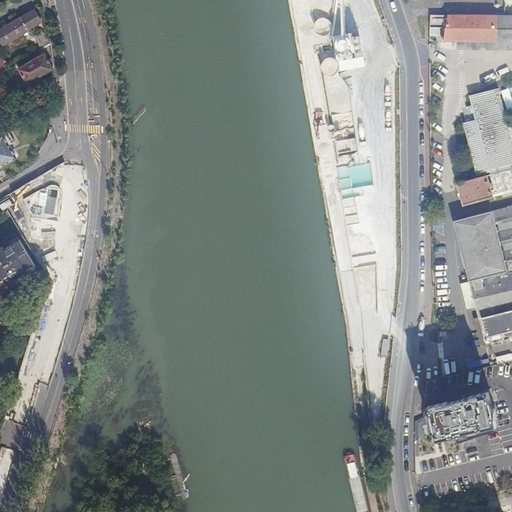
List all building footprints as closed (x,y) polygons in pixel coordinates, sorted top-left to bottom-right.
[(0,41),(4,49),(43,25),(35,12),(0,33),(0,41)] [(511,16),(511,17),(505,16),(432,15),(431,36),(441,36),(441,29),(448,28),(447,33),(444,32),(442,39),(446,40),(446,41),(511,42),(511,16)] [(37,54),(51,46),(43,33),(30,42),(37,54)] [(54,71),(54,70),(45,56),(37,61),(36,60),(28,65),(28,66),(20,72),(29,87),(54,71)] [(476,121),(505,114),(498,89),(470,97),(476,121)] [(493,175),(511,169),(511,165),(511,139),(505,114),(476,121),(477,122),(465,125),(478,175),(492,171),(493,175)] [(10,148),(16,144),(10,134),(0,139),(0,169),(17,160),(10,148)] [(339,154),(358,152),(357,139),(338,140),(339,154)] [(373,184),(370,164),(338,169),(340,182),(348,180),(349,187),(373,184)] [(511,169),(493,175),(491,175),(497,197),(511,192),(511,169)] [(493,198),(488,176),(459,184),(465,206),(493,198)] [(21,209),(23,216),(27,223),(33,228),(40,231),(48,232),(55,230),(62,226),(67,220),(70,212),(70,205),(68,197),(64,191),(58,186),(51,183),(43,183),(36,185),(30,189),(25,194),(22,201),(21,209)] [(511,207),(467,218),(474,248),(462,251),(482,338),(511,330),(511,207)] [(474,248),(467,218),(455,222),(462,251),(474,248)] [(56,231),(42,232),(42,240),(53,239),(56,231)] [(3,248),(0,249),(0,285),(34,266),(19,241),(5,250),(3,248)] [(423,417),(422,418),(422,426),(426,445),(455,438),(457,444),(468,441),(466,434),(479,431),(480,432),(497,427),(496,420),(492,420),(488,402),(491,401),(489,393),(472,397),(472,399),(448,404),(448,403),(430,407),(431,412),(423,414),(423,417)]
